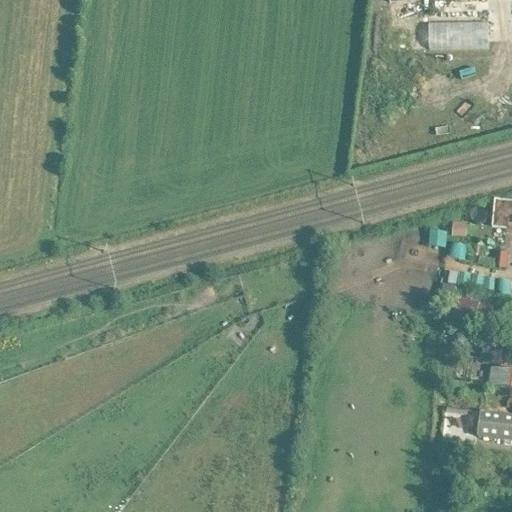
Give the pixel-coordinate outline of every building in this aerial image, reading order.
[(448,284),(456,285),(459,273),(451,272),(448,284)] [(480,305),(456,299),(451,320),(474,326),(480,305)] [(447,347),(450,352),(451,353),(452,354),(458,355),(465,351),(467,344),(463,337),(455,335),(448,339),(447,347)] [(511,370),(492,368),(489,387),(511,389),(511,370)] [(511,414),(481,411),(478,438),(511,441),(511,414)]
